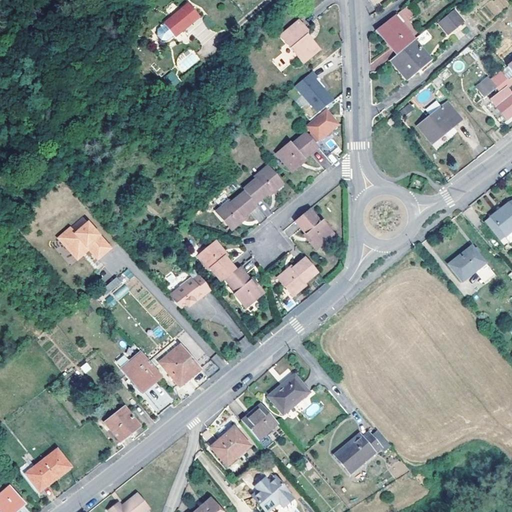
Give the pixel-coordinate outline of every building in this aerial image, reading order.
[(175,38),(200,18),(189,6),(157,30),(166,42),(174,36),(175,38)] [(454,9),(442,19),(451,31),(463,21),(454,9)] [(394,15),(376,29),(397,54),(413,41),(394,15)] [(451,31),(442,19),(439,21),(448,33),(451,31)] [(303,64),(319,51),(307,36),(308,32),(300,23),(281,38),(303,64)] [(428,30),(416,35),(421,45),(432,39),(428,30)] [(426,58),(413,41),(397,54),(390,60),(406,80),(415,73),(412,69),(426,58)] [(176,57),(183,70),(200,62),(193,48),(176,57)] [(507,81),(511,77),(511,74),(507,68),(500,73),(506,80),(507,81)] [(172,88),(181,81),(173,70),(164,77),(172,88)] [(294,87),(316,116),(336,100),(319,78),(317,80),(311,73),(294,87)] [(483,98),(496,88),(489,80),(481,86),(480,84),(475,87),(476,89),(478,91),(483,98)] [(511,93),(511,94),(506,88),(490,101),(505,121),(511,116),(511,93)] [(406,116),(414,108),(409,102),(401,110),(406,116)] [(460,120),(446,103),(417,126),(431,143),(460,120)] [(320,149),(328,159),(334,153),(323,139),(325,137),(327,137),(330,135),(331,131),(339,125),(327,110),(306,127),(318,143),(316,144),(320,149)] [(306,160),(320,149),(316,144),(308,134),(294,146),(293,144),(278,156),(291,172),(306,160)] [(306,160),(291,172),(293,174),(307,162),(306,160)] [(245,193),(256,206),(268,196),(283,184),(268,167),(255,178),(256,181),(244,191),(245,193)] [(283,184),(268,196),(271,198),(284,186),(283,184)] [(244,218),(258,208),(256,206),(245,193),(232,204),(230,202),(217,213),(230,230),(244,218)] [(511,200),(508,202),(489,217),(505,236),(511,230),(511,200)] [(311,211),(297,223),(308,236),(319,249),(335,237),(324,223),(322,224),(311,211)] [(511,230),(505,236),(489,217),(483,222),(504,247),(511,239),(511,230)] [(244,218),(230,230),(231,232),(246,220),(244,218)] [(75,232),(62,243),(74,257),(85,247),(88,250),(97,260),(110,248),(87,221),(75,232)] [(57,238),(62,243),(75,232),(70,226),(57,238)] [(319,249),(308,236),(306,238),(317,251),(319,249)] [(216,243),(214,245),(225,259),(227,257),(216,243)] [(211,271),(222,284),(226,281),(236,272),(225,259),(214,245),(198,258),(209,272),(211,271)] [(85,247),(74,257),(76,260),(88,250),(85,247)] [(475,274),(486,265),(472,248),(449,266),(462,283),(475,274)] [(306,285),(319,274),(308,260),(294,271),(280,282),(293,297),(307,286),(306,285)] [(494,277),(486,265),(475,274),(484,285),(494,277)] [(123,283),(133,276),(129,269),(119,276),(123,283)] [(236,272),(226,281),(237,294),(235,296),(246,309),(262,296),(251,282),(240,269),(236,272)] [(280,282),(294,271),(292,269),(279,280),(280,282)] [(188,280),(168,295),(180,308),(192,299),(196,296),(200,293),(202,295),(209,289),(199,275),(191,281),(188,280)] [(116,278),(101,290),(105,295),(120,282),(116,278)] [(251,282),(262,296),(264,294),(253,281),(251,282)] [(105,299),(111,306),(116,301),(111,295),(105,299)] [(74,365),(81,361),(67,339),(60,344),(74,365)] [(162,362),(181,347),(175,341),(157,355),(162,362)] [(179,386),(201,369),(182,346),(181,347),(162,362),(161,363),(179,386)] [(142,353),(121,371),(128,380),(131,378),(142,390),(160,376),(154,368),(149,361),(142,353)] [(149,361),(154,368),(161,363),(162,362),(157,355),(149,361)] [(85,374),(92,369),(87,362),(80,367),(85,374)] [(268,397),(283,414),(307,393),(293,376),(268,397)] [(257,440),(277,424),(261,404),(241,421),(257,440)] [(125,408),(104,424),(120,443),(128,437),(140,428),(125,408)] [(234,429),(211,448),(226,466),(249,447),(234,429)] [(384,452),(390,446),(376,430),(371,436),(368,433),(363,437),(360,434),(335,454),(350,472),(380,447),(384,452)] [(27,476),(40,491),(69,469),(57,453),(27,476)] [(260,483),(262,486),(258,489),(256,492),(252,495),(259,502),(267,511),(279,502),(284,507),(292,500),(293,498),(274,476),(267,482),(264,479),(260,483)] [(260,483),(264,479),(264,478),(255,486),(258,489),(262,486),(260,483)] [(0,496),(0,511),(14,511),(24,504),(10,487),(0,496)] [(108,511),(107,511),(146,511),(148,511),(136,496),(121,508),(117,505),(108,511)] [(294,502),(292,500),(284,507),(279,502),(267,511),(259,502),(256,506),(257,510),(258,511),(286,511),(294,505),(294,502)] [(202,511),(209,511),(215,507),(210,501),(200,509),(202,511)]
